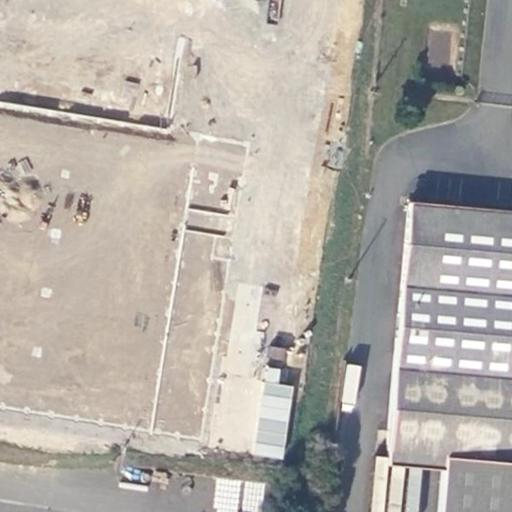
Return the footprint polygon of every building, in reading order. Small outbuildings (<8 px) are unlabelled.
[(429,31),(429,65),(449,65),(450,32),(429,31)] [(0,412),(84,427),(89,397),(179,414),(219,179),(0,141),(0,412)] [(511,214),(409,205),(387,457),(390,457),(444,461),(511,467),(511,214)] [(292,385),(278,383),(280,367),(263,366),(254,456),(285,459),(292,385)] [(388,471),(444,474),(444,461),(390,457),(388,471)] [(511,511),(511,467),(444,461),(444,474),(439,511),(511,511)] [(259,511),(261,500),(232,496),(230,511),(259,511)]
